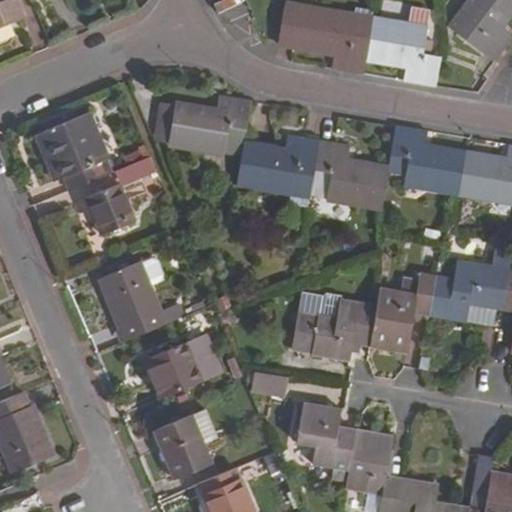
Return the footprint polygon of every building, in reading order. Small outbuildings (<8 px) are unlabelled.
[(0,0),(0,23),(22,15),(15,0),(0,0)] [(511,36),(502,29),(511,16),(511,0),(474,0),(452,28),(495,64),(511,42),(511,36)] [(363,59),(370,20),(352,17),(299,8),(283,5),(276,43),(291,47),(334,54),(331,70),(361,75),(363,59)] [(426,24),(428,10),(410,7),(408,21),(426,24)] [(354,8),(352,17),(370,20),(372,11),(354,8)] [(421,54),(424,29),(370,20),(363,59),(405,67),(402,82),(434,88),(439,57),(421,54)] [(244,131),(250,103),(218,98),(215,113),(175,105),(175,107),(169,144),(168,145),(222,154),(226,128),(244,131)] [(169,144),(175,107),(162,104),(155,142),(169,144)] [(62,178),(67,192),(99,177),(94,163),(103,160),(84,114),(40,133),(51,163),(46,165),(52,182),(62,178)] [(464,155),(423,148),(425,132),(395,127),(389,156),(387,170),(386,174),(405,177),(403,184),(457,194),(464,155)] [(46,165),(51,163),(40,133),(33,135),(46,165)] [(287,137),(284,152),(242,144),(235,184),(308,197),(312,170),(317,142),(287,137)] [(330,173),(325,200),(380,209),(386,174),(387,170),(346,163),(348,147),(317,142),(312,170),(330,173)] [(464,155),(457,194),(511,203),(511,147),(507,147),(504,162),(464,155)] [(154,171),(148,157),(113,171),(119,186),(154,171)] [(131,224),(115,185),(82,199),(98,237),(131,224)] [(468,305),(501,311),(508,272),(456,262),(453,280),(435,277),(428,316),(465,322),(468,305)] [(96,280),(120,343),(181,318),(177,305),(155,314),(144,287),(150,285),(155,273),(153,269),(142,264),(136,266),(135,264),(96,280)] [(511,272),(508,272),(501,311),(511,313),(511,335),(509,352),(511,352),(511,272)] [(379,290),(376,308),(368,347),(405,353),(412,313),(428,316),(435,277),(419,274),(415,297),(379,290)] [(301,294),(298,313),(318,316),(337,320),(340,302),(340,298),(324,295),(321,298),(301,294)] [(351,344),(368,347),(376,308),(340,302),(337,320),(318,316),(311,353),(311,355),(348,361),(351,344)] [(311,353),(318,316),(298,313),(291,349),(311,353)] [(201,337),(183,344),(200,383),(217,375),(201,337)] [(200,383),(183,344),(140,361),(156,401),(200,383)] [(252,371),(248,393),(283,399),(287,377),(252,371)] [(28,405),(16,410),(10,397),(0,401),(0,450),(9,472),(49,456),(28,405)] [(346,483),(348,472),(355,433),(337,429),(340,413),(303,406),(297,443),(315,448),(312,465),(333,469),(331,480),(346,483)] [(201,409),(187,415),(199,445),(213,439),(201,409)] [(199,445),(187,415),(150,431),(170,481),(207,466),(199,445)] [(385,478),(391,439),(355,433),(348,472),(345,489),(382,496),(378,511),(395,511),(401,481),(385,478)] [(476,462),(467,511),(472,511),(483,511),(490,474),(491,465),(476,462)] [(246,511),(248,511),(230,470),(195,485),(205,511),(246,511)] [(511,511),(511,477),(490,474),(483,511),(472,511),(467,511),(511,511)] [(434,504),(436,487),(401,481),(395,511),(467,511),(434,504)]
